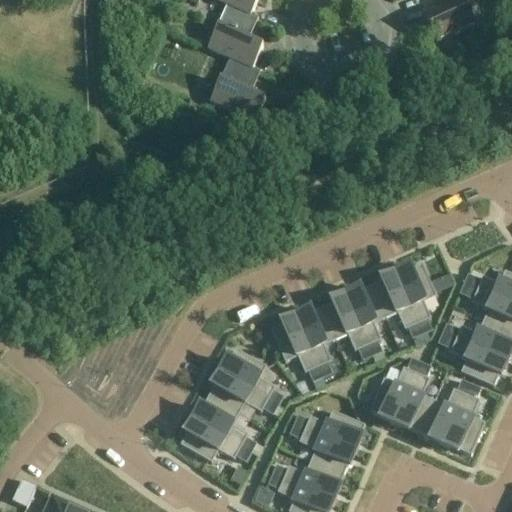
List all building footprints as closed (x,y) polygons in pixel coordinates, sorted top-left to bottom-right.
[(208,0),(227,9),(250,19),(258,0),(208,0)] [(440,0),(446,11),(426,20),(437,45),(474,28),(466,12),(477,7),(474,0),(440,0)] [(511,5),(502,11),(508,26),(511,24),(511,5)] [(208,52),(229,62),(252,72),(263,49),(241,39),(250,19),(227,9),(208,52)] [(243,93),(252,72),(229,62),(210,106),(254,126),(265,103),(243,93)] [(418,328),(422,339),(428,337),(433,335),(429,326),(428,324),(431,322),(429,318),(424,305),(432,302),(436,300),(429,284),(422,268),(412,272),(412,271),(410,268),(400,272),(395,275),(410,311),(415,321),(418,328)] [(371,290),(385,322),(397,317),(398,320),(405,334),(408,333),(410,337),(413,343),(422,339),(418,328),(415,321),(410,311),(395,275),(379,282),(380,286),(371,290)] [(511,278),(505,275),(501,284),(500,285),(498,285),(497,287),(483,281),(482,284),(468,278),(466,283),(463,289),(471,292),(477,295),(483,297),(492,301),(506,307),(511,309),(511,278)] [(368,350),(373,360),(376,359),(383,356),(379,348),(378,346),(381,344),(378,337),(373,327),(385,322),(371,290),(367,291),(363,293),(361,289),(344,296),(361,333),(365,343),(368,350)] [(511,309),(506,307),(492,301),(483,297),(477,295),(471,292),(463,289),(459,298),(473,304),(472,306),(476,308),(486,313),(486,314),(485,316),(486,317),(487,317),(483,326),(497,332),(511,337),(511,309)] [(320,312),(334,344),(348,338),(355,356),(358,354),(363,365),(367,363),(373,360),(368,350),(365,343),(361,333),(344,296),(329,303),(331,307),(320,312)] [(84,329),(75,310),(65,315),(74,334),(84,329)] [(318,371),(323,382),(332,378),(328,367),(331,366),(323,349),(334,344),(320,312),(313,315),(311,312),(310,311),(295,318),(311,354),(315,364),(318,371)] [(311,354),(295,318),(289,321),(279,325),(281,329),(271,334),(274,341),(285,366),(298,360),(305,377),(306,377),(308,376),(312,384),(313,386),(323,382),(318,371),(315,364),(311,354)] [(508,366),(510,367),(511,361),(511,337),(497,332),(483,326),(479,335),(477,335),(476,337),(470,334),(461,331),(460,334),(446,328),(445,332),(442,338),(449,341),(456,344),(462,347),(470,350),(471,351),(485,357),(506,366),(508,366)] [(185,363),(169,398),(186,406),(217,341),(194,330),(180,360),(185,363)] [(503,383),(510,367),(508,366),(506,366),(485,357),(471,351),(470,350),(462,347),(456,344),(449,341),(442,338),(438,348),(444,350),(451,353),(450,356),(465,362),(463,366),(465,367),(461,377),(476,384),(488,388),(495,391),(499,382),(503,383)] [(219,375),(278,410),(284,400),(273,394),(275,391),(259,382),(266,371),(235,353),(224,372),(222,370),(219,375)] [(420,372),(422,366),(412,362),(408,373),(404,372),(398,387),(396,386),(394,386),(394,387),(383,383),(378,395),(369,417),(375,419),(379,421),(378,422),(377,425),(395,432),(396,430),(397,428),(404,409),(411,393),(415,384),(417,378),(420,372)] [(396,430),(395,432),(410,438),(411,436),(412,434),(419,437),(433,405),(431,404),(426,402),(426,400),(427,399),(424,398),(430,383),(427,382),(429,376),(432,370),(422,366),(420,372),(417,378),(415,384),(411,393),(404,409),(397,428),(396,430)] [(273,419),(278,410),(219,375),(217,380),(219,381),(208,401),(238,419),(245,407),(261,416),(263,413),(273,419)] [(470,394),(472,388),(462,384),(457,395),(454,394),(453,395),(447,408),(444,407),(443,409),(437,406),(433,405),(419,437),(429,441),(427,446),(444,454),(445,451),(447,449),(454,430),(461,414),(465,406),(467,399),(470,394)] [(445,451),(444,454),(453,457),(460,460),(462,455),(472,459),(476,449),(485,427),(478,423),(476,423),(476,421),(475,420),(474,420),(480,405),(477,404),(477,403),(482,392),(472,388),(470,394),(467,399),(465,406),(461,414),(454,430),(447,449),(445,451)] [(191,424),(251,458),(256,449),(246,443),(247,440),(232,431),(238,419),(208,401),(201,412),(199,411),(191,424)] [(174,429),(183,410),(166,402),(157,422),(174,429)] [(294,428),(356,455),(358,450),(356,449),(365,430),(332,415),(327,427),(310,420),(309,423),(298,418),(294,428)] [(245,468),(251,458),(191,424),(189,429),(191,430),(180,449),(211,467),(217,455),(233,464),(235,462),(245,468)] [(350,470),(356,455),(294,428),(289,438),(300,443),(299,446),(316,453),(310,466),(343,480),(348,469),(350,470)] [(271,480),(334,507),(340,493),(338,492),(343,480),(310,466),(305,479),(288,472),(287,475),(276,470),(271,480)] [(330,511),(331,511),(334,507),(271,480),(267,490),(278,495),(277,498),(293,505),(290,511),(329,511),(330,511)] [(22,482),(17,493),(24,497),(29,485),(22,482)] [(29,485),(24,497),(31,500),(36,489),(29,485)] [(12,505),(19,508),(24,497),(17,493),(12,505)] [(24,497),(19,508),(26,511),(31,500),(24,497)] [(72,511),(53,503),(48,511),(72,511)]
